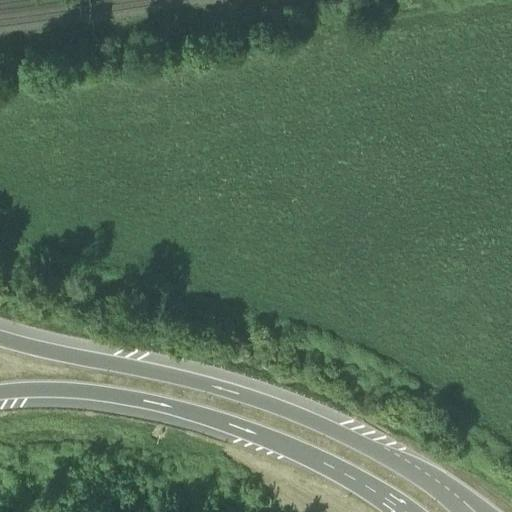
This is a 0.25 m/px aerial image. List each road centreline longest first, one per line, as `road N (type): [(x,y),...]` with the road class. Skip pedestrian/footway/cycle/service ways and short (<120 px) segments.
road 1 (motorway): [(473,509),(298,413),(0,331)]
road 2 (motorway): [(0,387),(60,383),(184,408),(275,439),(401,511)]
